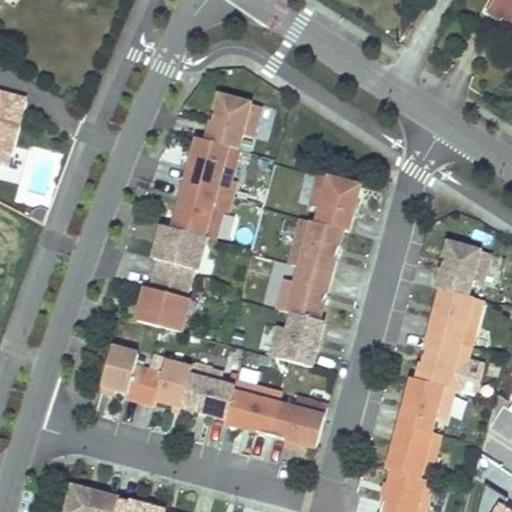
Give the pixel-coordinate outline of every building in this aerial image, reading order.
[(501,19),(504,14),(507,10),(511,13),(511,0),(492,0),(487,9),(501,19)] [(504,14),(501,19),(511,25),(511,13),(507,10),(504,14)] [(0,158),(9,161),(14,141),(26,95),(0,88),(0,158)] [(252,137),(260,107),(220,96),(207,141),(238,149),(242,135),(252,137)] [(238,149),(207,141),(198,138),(195,147),(236,158),(238,149)] [(9,161),(0,158),(0,173),(20,179),(29,145),(14,141),(9,161)] [(230,180),(236,158),(195,147),(185,184),(216,192),(220,177),(230,180)] [(357,208),(362,187),(321,176),(316,197),(357,208)] [(214,203),(216,192),(185,184),(183,195),(214,203)] [(214,240),(222,210),(212,207),(214,203),(183,195),(174,229),(206,238),(214,240)] [(350,233),(357,208),(316,197),(313,206),(323,209),(319,224),(345,231),(350,233)] [(337,258),(345,231),(319,224),(304,220),(296,247),(337,258)] [(203,251),(206,238),(174,229),(162,226),(159,239),(203,251)] [(189,284),(198,251),(203,253),(203,251),(159,239),(153,259),(158,260),(154,275),(189,284)] [(482,284),(490,254),(449,243),(437,289),(442,290),(468,297),(472,282),(482,284)] [(332,276),(337,258),(296,247),(295,250),(305,253),(301,268),(332,276)] [(301,268),(305,253),(295,250),(291,265),(301,268)] [(325,303),(332,276),(301,268),(297,283),(288,280),(284,293),(325,303)] [(181,315),(189,284),(154,275),(150,289),(146,288),(140,309),(180,320),(184,321),(185,316),(181,315)] [(483,301),(468,297),(442,290),(440,296),(481,307),(483,301)] [(320,322),(325,303),(284,293),(279,311),(288,313),(320,322)] [(474,331),(481,307),(440,296),(430,335),(461,344),(465,329),(474,331)] [(180,320),(140,309),(136,321),(177,332),(180,320)] [(315,357),(325,323),(320,322),(288,313),(285,328),(280,326),(274,346),(315,357)] [(461,344),(430,335),(428,341),(459,349),(461,344)] [(458,391),(466,361),(457,358),(459,349),(428,341),(417,380),(453,390),(458,391)] [(312,368),(315,357),(274,346),(271,357),(312,368)] [(141,402),(150,371),(135,367),(139,354),(113,347),(103,386),(127,393),(126,398),(141,402)] [(466,361),(469,351),(459,349),(457,358),(466,361)] [(183,408),(193,369),(169,363),(166,375),(159,401),(183,408)] [(204,414),(215,373),(194,367),(193,369),(183,408),(204,414)] [(159,401),(166,375),(150,371),(141,402),(155,405),(157,400),(159,401)] [(228,420),(236,389),(220,385),(223,375),(215,373),(204,414),(228,420)] [(453,390),(417,380),(413,379),(411,385),(452,395),(453,390)] [(248,430),(259,389),(238,383),(236,389),(228,420),(226,424),(248,430)] [(445,420),(452,395),(411,385),(400,424),(432,432),(436,417),(445,420)] [(272,437),(280,405),(265,401),(267,392),(259,389),(248,430),(271,436),(272,437)] [(280,405),(283,396),(267,392),(265,401),(280,405)] [(316,449),(327,408),(297,400),(294,409),(280,405),(272,437),(316,449)] [(429,448),(432,435),(432,432),(400,424),(396,443),(436,454),(437,450),(429,448)] [(437,450),(441,435),(433,433),(432,435),(429,448),(437,450)] [(428,481),(436,454),(396,443),(388,471),(393,472),(428,481)] [(428,500),(433,483),(428,481),(393,472),(388,490),(428,500)] [(510,511),(503,508),(508,500),(487,487),(480,511),(510,511)] [(117,511),(121,500),(74,488),(67,511),(117,511)] [(425,511),(428,500),(388,490),(382,511),(425,511)] [(133,511),(136,504),(121,500),(117,511),(133,511)]
